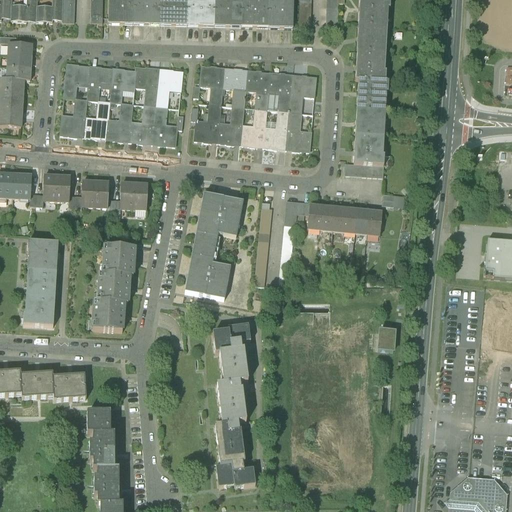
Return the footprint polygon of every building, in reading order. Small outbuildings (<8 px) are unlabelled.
[(1,21),(11,21),(11,9),(11,0),(0,0),(0,9),(0,8),(0,24),(1,24),(1,21)] [(27,22),(36,22),(37,10),(37,0),(26,0),(26,9),(11,9),(11,21),(11,25),(27,26),(27,22)] [(51,0),(51,10),(37,10),(36,22),(36,26),(52,26),(52,23),(62,23),(62,20),(62,15),(63,10),(63,5),(62,0),(51,0)] [(108,28),(133,29),(133,0),(108,0),(108,25),(108,28)] [(133,0),(133,29),(160,29),(160,0),(133,0)] [(160,0),(160,29),(187,30),(187,0),(160,0)] [(187,0),(187,30),(214,31),(215,0),(212,0),(187,0)] [(214,31),(241,31),(242,1),(234,1),(234,0),(222,0),(215,0),(214,31)] [(241,31),(268,32),(269,1),(261,1),(260,0),(249,0),(249,1),(242,1),(241,31)] [(276,0),(276,2),(269,1),(268,32),(292,33),(293,30),(293,2),(284,2),(284,0),(276,0)] [(379,0),(358,0),(357,29),(383,30),(384,12),(389,12),(389,1),(379,0)] [(311,16),(311,5),(299,5),(299,16),(311,16)] [(337,34),(338,12),(327,11),(326,33),(337,34)] [(310,33),(311,16),(299,16),(298,32),(310,33)] [(357,29),(355,55),(382,56),(383,30),(357,29)] [(9,47),(8,59),(31,60),(32,48),(15,47),(9,47)] [(354,84),(357,84),(384,85),(385,74),(381,73),(382,56),(355,55),(354,84)] [(8,59),(7,71),(31,72),(31,60),(8,59)] [(86,104),(97,105),(99,89),(111,91),(112,76),(113,71),(101,70),(101,69),(97,69),(97,71),(90,70),(90,69),(78,68),(67,66),(64,101),(75,103),(77,87),(88,89),(86,104)] [(211,108),(221,109),(222,92),(224,76),(214,75),(215,71),(201,70),(199,90),(212,91),(211,108)] [(7,71),(6,82),(24,84),(30,84),(31,72),(7,71)] [(136,76),(134,91),(147,93),(146,109),(155,110),(159,77),(150,76),(151,73),(147,72),(147,74),(136,72),(136,76)] [(233,111),(244,112),(245,95),(247,78),(237,77),(238,74),(224,72),(224,76),(222,92),(234,94),(233,111)] [(110,106),(122,107),(124,92),(134,93),(134,91),(136,76),(124,74),(121,73),(120,77),(112,76),(111,91),(110,106)] [(159,77),(155,110),(166,112),(167,95),(181,96),(183,75),(174,74),(169,73),(168,78),(159,77)] [(247,78),(245,95),(258,96),(256,113),(266,114),(268,97),(270,77),(247,75),(247,78)] [(270,77),(268,97),(280,98),(279,115),(289,116),(292,83),(293,79),(270,77)] [(301,83),(292,83),(289,116),(300,117),(301,100),(314,102),(316,81),(301,80),(301,83)] [(0,82),(0,89),(0,93),(23,95),(24,84),(6,82),(0,82)] [(357,84),(356,113),(380,114),(381,94),(387,94),(387,86),(384,85),(357,84)] [(0,93),(0,105),(22,107),(23,95),(0,93)] [(74,136),(83,137),(85,120),(86,104),(76,103),(75,120),(62,118),(60,139),(70,140),(74,140),(74,136)] [(0,105),(0,117),(22,119),(22,107),(0,105)] [(110,106),(99,105),(97,121),(85,120),(83,137),(83,141),(92,142),(97,143),(97,139),(106,140),(108,122),(110,106)] [(132,108),(123,107),(121,124),(108,122),(106,140),(106,143),(116,144),(116,145),(120,145),(121,141),(129,142),(131,125),(132,108)] [(208,143),(217,144),(219,126),(221,109),(211,108),(209,125),(196,124),(194,144),(204,145),(204,146),(208,146),(208,143)] [(155,110),(146,109),(144,126),(131,125),(129,142),(129,145),(139,146),(139,147),(143,147),(144,144),(152,145),(155,110)] [(164,129),(166,112),(155,110),(152,145),(161,146),(161,149),(165,150),(165,149),(175,150),(177,133),(177,130),(164,129)] [(233,111),(232,111),(231,128),(219,126),(217,144),(217,146),(227,147),(227,148),(231,149),(231,145),(240,146),(242,129),(244,112),(233,111)] [(256,113),(254,130),(242,129),(240,146),(240,149),(250,150),(249,151),(253,151),(254,147),(263,148),(265,131),(266,114),(256,113)] [(356,113),(354,139),(379,140),(380,114),(356,113)] [(279,115),(278,115),(277,132),(265,131),(263,148),(263,151),(273,152),(273,153),(276,153),(277,151),(286,152),(286,150),(289,116),(279,115)] [(300,117),(289,116),(286,150),(295,151),(295,155),(299,156),(299,155),(309,156),(311,135),(298,134),(300,117)] [(0,130),(21,132),(22,119),(0,117),(0,130)] [(378,158),(379,140),(354,139),(352,168),(361,168),(367,169),(383,169),(383,158),(378,158)] [(344,179),(361,180),(361,168),(352,168),(345,167),(344,179)] [(383,169),(367,169),(366,181),(382,182),(383,169)] [(0,201),(13,202),(14,178),(0,177),(0,201)] [(31,179),(14,178),(13,202),(29,203),(30,203),(30,198),(31,179)] [(68,206),(69,206),(69,199),(70,181),(43,180),(43,199),(42,205),(43,205),(68,206)] [(106,212),(107,212),(108,204),(109,187),(82,185),(81,200),(80,210),(81,210),(106,212)] [(120,212),(146,214),(147,189),(121,188),(120,205),(119,212),(120,212)] [(197,228),(196,237),(217,241),(217,238),(236,241),(237,232),(235,232),(239,214),(241,214),(242,205),(203,197),(202,206),(204,207),(200,228),(197,228)] [(381,210),(394,211),(395,199),(383,198),(381,210)] [(307,233),(320,234),(322,211),(310,209),(309,219),(307,233)] [(320,234),(332,235),(334,212),(322,211),(320,234)] [(261,212),(257,253),(268,254),(272,213),(269,212),(261,212)] [(332,235),(354,237),(356,214),(334,212),(332,235)] [(354,237),(366,239),(369,215),(356,214),(354,237)] [(381,217),(369,215),(366,239),(379,240),(381,217)] [(289,292),(295,230),(283,229),(277,291),(289,292)] [(196,237),(191,260),(212,264),(217,241),(196,237)] [(511,245),(486,243),(483,281),(511,283),(511,245)] [(32,256),(31,274),(56,275),(58,247),(28,245),(27,255),(32,256)] [(107,250),(105,278),(130,280),(133,280),(135,252),(107,250)] [(257,253),(256,269),(266,270),(268,254),(257,253)] [(212,267),(212,264),(191,260),(190,269),(192,270),(189,287),(186,287),(185,296),(224,303),(225,294),(223,294),(226,279),(228,280),(230,271),(212,267)] [(264,291),(266,270),(256,269),(254,290),(264,291)] [(31,274),(29,300),(55,301),(56,275),(31,274)] [(102,278),(100,305),(125,307),(128,307),(130,280),(105,278),(102,278)] [(53,331),(55,301),(29,300),(28,319),(23,318),(23,329),(53,331)] [(123,335),(125,307),(100,305),(96,305),(95,333),(123,335)] [(240,486),(240,491),(255,488),(254,480),(251,480),(250,472),(243,473),(242,466),(244,465),(239,434),(238,434),(237,427),(246,425),(242,394),(240,394),(239,387),(247,385),(242,353),(241,353),(240,346),(245,345),(244,337),(248,337),(247,328),(232,330),(232,333),(227,334),(227,338),(221,339),(220,335),(211,336),(213,352),(217,351),(217,356),(218,356),(219,364),(223,364),(226,378),(221,378),(223,388),(219,388),(220,396),(217,397),(218,405),(221,405),(224,420),(220,420),(221,428),(217,429),(219,438),(215,438),(216,447),(220,446),(222,460),(218,461),(220,469),(219,469),(219,475),(216,475),(219,490),(228,488),(227,485),(234,484),(234,487),(240,486)] [(378,354),(393,355),(394,336),(379,335),(378,354)] [(0,399),(22,398),(20,379),(20,375),(0,375),(0,399)] [(22,402),(54,400),(53,380),(52,377),(20,379),(22,398),(22,402)] [(84,379),(53,380),(54,400),(54,404),(86,402),(84,379)] [(99,511),(122,511),(123,508),(119,508),(118,473),(114,473),(114,438),(110,438),(110,417),(86,417),(87,439),(92,439),(92,446),(89,446),(89,465),(92,465),(92,474),(96,474),(97,482),(93,482),(94,500),(97,500),(97,509),(99,509),(99,511)] [(505,511),(506,505),(507,498),(494,483),(468,481),(453,494),(451,511),(505,511)]
